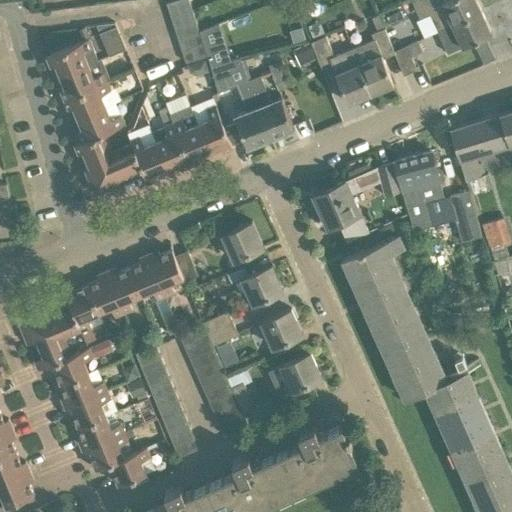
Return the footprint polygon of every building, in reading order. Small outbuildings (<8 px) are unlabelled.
[(171,14),(192,8),(189,0),(174,0),(167,2),(171,14)] [(429,14),(432,19),(437,31),(439,30),(482,10),(476,0),(411,0),(420,18),(429,14)] [(174,26),(196,20),(192,8),(171,14),(174,26)] [(445,43),(443,44),(448,53),(492,32),(482,10),(439,30),(445,43)] [(378,30),(384,27),(379,14),(373,17),(378,30)] [(178,38),(199,31),(196,20),(174,26),(178,38)] [(109,54),(126,47),(116,25),(99,32),(109,54)] [(290,31),(294,42),(305,39),(302,28),(290,31)] [(374,39),(366,42),(353,48),(372,93),(394,83),(383,57),(394,53),(403,74),(394,51),(384,28),(371,33),(374,39)] [(182,50),(203,43),(199,31),(178,38),(182,50)] [(348,103),(372,93),(353,48),(334,56),(325,35),(316,39),(310,39),(320,64),(331,60),(348,103)] [(494,58),(485,37),(474,42),(484,63),(494,58)] [(98,59),(93,47),(89,38),(47,55),(51,65),(56,63),(60,75),(98,59)] [(394,51),(403,74),(417,68),(411,56),(422,51),(418,40),(394,51)] [(207,55),(203,43),(182,50),(186,62),(207,55)] [(260,141),(271,137),(248,79),(240,58),(211,66),(218,91),(235,85),(246,110),(235,114),(248,146),(251,144),(254,145),(258,143),(260,141)] [(107,81),(103,71),(98,59),(60,75),(65,87),(61,89),(65,98),(107,81)] [(290,83),(281,59),(268,64),(278,88),(290,83)] [(197,74),(208,71),(205,60),(188,65),(190,70),(197,74)] [(259,74),(248,79),(271,137),(282,132),(285,133),(289,131),(291,129),(294,127),(281,96),(270,101),(259,74)] [(107,81),(65,98),(69,107),(73,106),(78,117),(107,105),(101,93),(111,90),(107,81)] [(167,98),(170,109),(189,104),(186,93),(167,98)] [(223,150),(233,146),(216,103),(206,107),(210,117),(199,122),(210,150),(222,145),(223,150)] [(169,113),(172,121),(191,164),(200,160),(198,155),(210,150),(199,122),(191,104),(169,113)] [(76,143),(80,142),(105,132),(125,124),(121,114),(112,118),(107,105),(78,117),(83,129),(78,131),(82,140),(75,143),(77,148),(78,147),(76,143)] [(451,127),(460,157),(476,153),(511,142),(511,108),(501,112),(451,127)] [(156,140),(168,168),(180,163),(181,168),(191,164),(172,121),(163,125),(168,135),(156,140)] [(92,171),(87,173),(95,192),(113,152),(105,132),(80,142),(92,171)] [(130,139),(132,143),(142,168),(144,171),(140,173),(140,174),(144,172),(148,181),(158,177),(156,173),(168,168),(156,140),(144,145),(140,135),(130,139)] [(95,192),(115,184),(113,179),(142,168),(132,143),(113,152),(95,192)] [(433,224),(427,201),(444,196),(440,182),(442,182),(444,178),(442,170),(439,168),(437,168),(432,150),(395,160),(414,230),(433,224)] [(360,212),(352,193),(381,181),(385,195),(402,190),(394,161),(377,166),(346,180),(345,179),(313,193),(328,227),(360,212)] [(485,173),(482,162),(463,168),(467,180),(471,194),(492,188),(489,173),(485,173)] [(7,183),(5,184),(0,184),(0,198),(9,197),(7,183)] [(449,195),(452,208),(461,241),(481,235),(468,189),(449,195)] [(484,223),(491,247),(494,259),(510,254),(506,242),(502,243),(495,219),(484,223)] [(234,259),(264,246),(252,220),(223,233),(234,259)] [(361,301),(365,299),(398,284),(385,254),(404,245),(399,235),(365,250),(364,249),(342,258),(350,276),(354,274),(359,287),(356,288),(361,301)] [(171,283),(184,278),(175,255),(172,248),(160,253),(158,249),(149,252),(166,296),(175,292),(171,283)] [(188,250),(175,255),(184,278),(185,280),(198,275),(188,250)] [(166,296),(149,252),(139,256),(141,261),(130,266),(140,296),(153,290),(157,299),(166,296)] [(511,271),(511,257),(495,263),(498,274),(509,271),(510,272),(511,271)] [(243,277),(249,274),(245,264),(226,272),(231,282),(243,277)] [(243,277),(254,302),(283,289),(272,264),(249,274),(243,277)] [(128,301),(140,296),(130,266),(118,271),(116,266),(107,270),(124,313),(132,310),(128,301)] [(115,317),(124,313),(107,270),(97,274),(99,278),(87,283),(98,313),(111,307),(115,317)] [(95,340),(90,327),(86,318),(98,313),(87,283),(76,288),(74,283),(64,287),(72,305),(82,330),(87,343),(95,340)] [(410,308),(398,284),(365,299),(370,311),(367,313),(372,325),(376,324),(410,308)] [(17,317),(64,338),(82,330),(72,305),(42,317),(38,308),(17,317)] [(262,321),(273,346),(303,333),(291,307),(262,321)] [(410,308),(376,324),(381,336),(378,337),(383,349),(386,348),(420,333),(410,308)] [(169,333),(179,329),(171,310),(162,314),(169,333)] [(203,322),(204,324),(208,333),(233,322),(228,311),(203,322)] [(26,338),(35,335),(47,363),(70,354),(64,338),(17,317),(26,338)] [(208,333),(209,335),(213,344),(238,333),(233,322),(208,333)] [(209,335),(208,333),(204,324),(180,335),(185,346),(209,335)] [(394,374),(397,372),(431,357),(420,333),(386,348),(392,360),(389,361),(394,374)] [(213,344),(209,335),(185,346),(190,357),(214,346),(213,344)] [(109,338),(90,346),(94,357),(113,349),(109,338)] [(226,342),(216,346),(220,354),(230,350),(226,342)] [(153,345),(136,352),(135,353),(140,364),(158,356),(153,345)] [(39,367),(38,366),(37,366),(38,368),(47,365),(51,374),(56,371),(61,383),(87,372),(82,360),(92,356),(88,346),(70,354),(47,363),(39,367)] [(190,357),(195,368),(219,358),(214,346),(190,357)] [(459,367),(466,363),(464,358),(460,349),(453,352),(457,361),(459,367)] [(281,364),(293,390),(322,376),(311,351),(281,364)] [(145,376),(163,368),(158,356),(140,364),(145,376)] [(431,357),(397,372),(403,385),(400,386),(405,398),(425,389),(442,381),(431,357)] [(195,368),(200,379),(224,369),(219,358),(195,368)] [(121,367),(126,378),(137,374),(133,363),(121,367)] [(149,387),(168,379),(163,368),(145,376),(149,387)] [(200,379),(205,391),(229,380),(224,369),(200,379)] [(92,384),(87,372),(61,383),(65,395),(61,397),(65,406),(106,388),(102,380),(92,384)] [(440,411),(473,396),(463,374),(464,374),(463,372),(447,379),(447,378),(442,381),(425,389),(431,401),(434,399),(440,411)] [(148,396),(140,377),(129,381),(134,393),(136,392),(139,400),(148,396)] [(154,399),(173,391),(168,379),(149,387),(154,399)] [(234,391),(232,387),(229,380),(205,391),(210,402),(234,391)] [(232,387),(234,391),(239,402),(243,412),(255,406),(244,382),(232,387)] [(109,397),(106,388),(65,406),(69,416),(73,414),(78,426),(104,414),(99,401),(109,397)] [(159,410),(179,402),(173,391),(154,399),(159,410)] [(239,402),(234,391),(210,402),(215,413),(239,402)] [(473,396),(440,411),(436,413),(442,425),(445,424),(450,436),(484,421),(473,396)] [(164,422),(184,413),(179,402),(159,410),(164,422)] [(243,412),(239,402),(215,413),(220,424),(244,414),(243,412)] [(0,432),(13,428),(9,418),(4,420),(0,410),(0,432)] [(169,433),(189,425),(184,413),(164,422),(169,433)] [(110,426),(104,414),(78,426),(83,437),(78,439),(82,448),(124,430),(120,422),(110,426)] [(244,414),(220,424),(225,435),(249,425),(244,414)] [(484,421),(450,436),(447,438),(453,450),(456,448),(461,460),(495,445),(484,421)] [(279,451),(297,490),(360,462),(350,440),(353,438),(350,432),(347,433),(342,422),(319,433),(315,424),(299,431),(303,440),(279,451)] [(174,445),(194,436),(189,425),(169,433),(174,445)] [(13,428),(0,432),(0,457),(17,451),(12,439),(16,437),(13,428)] [(105,464),(123,455),(118,443),(127,439),(124,430),(82,448),(86,458),(91,456),(96,468),(105,464)] [(199,448),(194,436),(174,445),(179,456),(199,448)] [(123,455),(105,464),(108,473),(113,471),(118,484),(146,472),(141,459),(151,455),(146,445),(123,455)] [(467,473),(472,485),(506,470),(495,445),(461,460),(458,462),(463,474),(467,473)] [(0,482),(30,470),(26,461),(21,462),(17,451),(0,457),(0,482)] [(220,511),(247,511),(297,490),(279,451),(253,462),(249,453),(233,460),(237,469),(208,482),(220,511)] [(30,470),(0,482),(0,492),(1,493),(6,505),(34,493),(29,481),(34,479),(30,470)] [(511,511),(511,483),(506,470),(472,485),(469,486),(474,499),(478,497),(483,509),(480,511),(511,511)] [(220,511),(208,482),(185,493),(181,484),(165,491),(169,500),(141,511),(220,511)]
